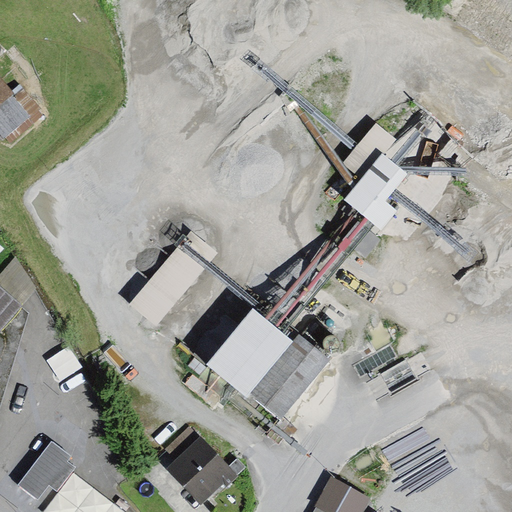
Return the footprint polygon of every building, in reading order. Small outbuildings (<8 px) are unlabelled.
[(0,81),(0,137),(4,142),(32,118),(0,81)] [(345,171),(368,188),(403,142),(380,124),(345,171)] [(34,290),(13,259),(0,274),(0,411),(28,317),(19,306),(34,290)] [(253,311),(205,368),(246,403),(252,395),(282,421),(330,364),(298,338),(293,344),(253,311)] [(62,379),(82,366),(70,348),(50,361),(62,379)] [(235,476),(190,426),(165,448),(176,460),(167,468),(201,506),(235,476)] [(70,457),(53,443),(18,487),(38,503),(50,487),(57,493),(77,468),(67,460),(70,457)] [(120,511),(75,476),(47,511),(120,511)] [(360,511),(364,505),(324,485),(310,511),(360,511)]
